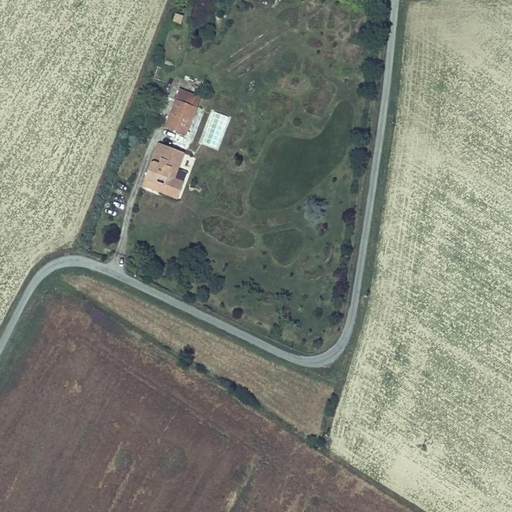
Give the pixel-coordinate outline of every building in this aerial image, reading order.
[(200,99),(181,92),(176,102),(196,110),(200,99)] [(196,110),(176,102),(167,127),(186,135),(196,110)] [(184,153),(167,146),(165,152),(161,163),(154,160),(153,163),(153,164),(151,166),(144,186),(155,190),(157,186),(180,195),(188,173),(178,170),(184,153)] [(165,152),(158,149),(154,160),(161,163),(165,152)] [(180,195),(157,186),(155,190),(178,199),(180,195)]
